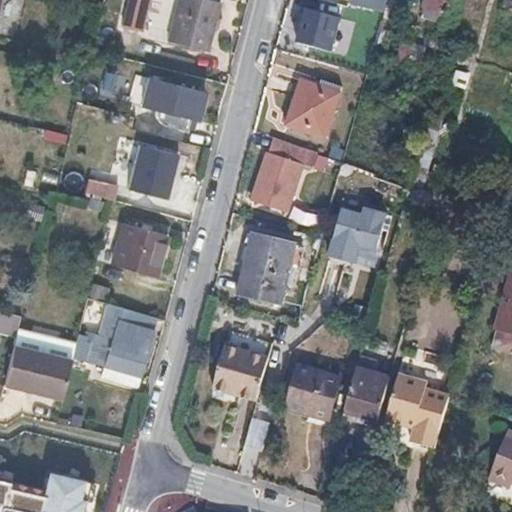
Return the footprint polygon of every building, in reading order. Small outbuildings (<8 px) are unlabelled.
[(121,0),(117,18),(135,22),(140,0),(121,0)] [(217,3),(204,0),(174,0),(163,42),(204,53),(217,3)] [(345,0),(346,1),(383,11),(386,0),(345,0)] [(426,0),(424,7),(447,13),(450,0),(426,0)] [(422,45),(386,35),(379,60),(392,64),(390,74),(402,77),(401,80),(412,83),(422,45)] [(339,88),(298,77),(286,122),(326,133),(339,88)] [(201,92),(145,78),(138,106),(152,110),(151,113),(152,115),(152,117),(154,120),(156,123),(159,125),(182,131),(185,119),(194,121),(201,92)] [(424,123),(422,131),(416,156),(412,170),(421,173),(434,125),(424,123)] [(422,131),(404,127),(398,151),(416,156),(422,131)] [(318,148),(274,136),(257,202),(293,212),(306,163),(313,165),(318,148)] [(174,155),(135,144),(123,189),(163,199),(174,155)] [(412,170),(386,163),(383,177),(408,186),(412,170)] [(112,184),(83,178),(82,180),(79,194),(105,198),(108,199),(112,184)] [(441,195),(408,186),(405,198),(438,208),(441,195)] [(96,202),(84,200),(83,209),(94,211),(96,202)] [(362,212),(340,206),(327,252),(353,260),(358,243),(374,247),(385,210),(364,204),(362,212)] [(167,235),(116,221),(106,262),(156,275),(167,235)] [(293,240),(251,228),(233,288),(277,301),(293,240)] [(511,268),(496,323),(511,327),(511,268)] [(149,320),(99,304),(84,364),(92,366),(135,377),(149,320)] [(13,327),(10,343),(69,358),(70,359),(73,342),(13,327)] [(69,358),(10,343),(0,382),(58,397),(61,398),(70,359),(69,358)] [(255,399),(267,355),(223,343),(211,387),(255,399)] [(377,360),(360,355),(344,411),(377,420),(379,412),(390,375),(374,371),(377,360)] [(340,376),(299,365),(287,406),(309,413),(307,419),(327,425),(329,418),(340,376)] [(92,366),(89,376),(133,388),(135,377),(92,366)] [(396,375),(386,414),(384,422),(405,427),(405,424),(414,427),(410,443),(433,449),(439,427),(447,398),(447,396),(424,389),(425,383),(396,375)] [(511,431),(508,429),(487,481),(508,490),(509,488),(511,489),(511,431)] [(84,511),(100,449),(56,438),(39,504),(72,511),(84,511)]
